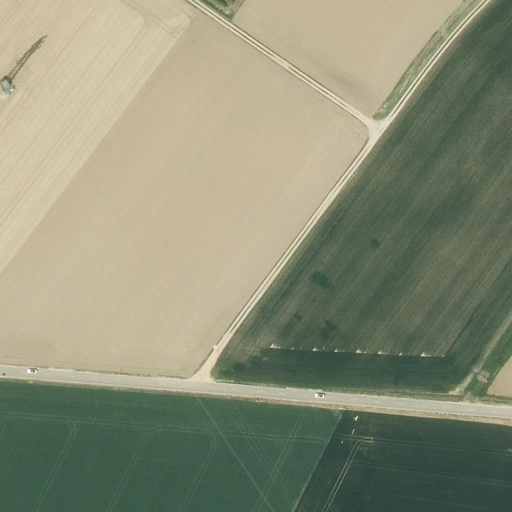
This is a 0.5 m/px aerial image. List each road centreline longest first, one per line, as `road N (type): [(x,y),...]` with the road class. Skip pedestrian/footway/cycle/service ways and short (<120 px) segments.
road 1 (unclassified): [(511,412),(0,370)]
road 2 (track): [(486,0),(448,37),(194,384)]
road 3 (track): [(192,0),(381,129)]
